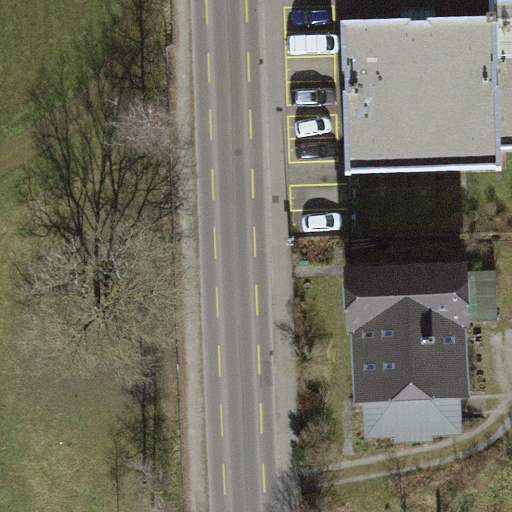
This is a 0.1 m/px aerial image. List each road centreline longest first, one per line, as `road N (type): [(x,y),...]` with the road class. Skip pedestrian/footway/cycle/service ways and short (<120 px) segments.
road 1 (tertiary): [(251,511),(230,0)]
road 2 (track): [(0,179),(158,78),(163,0)]
